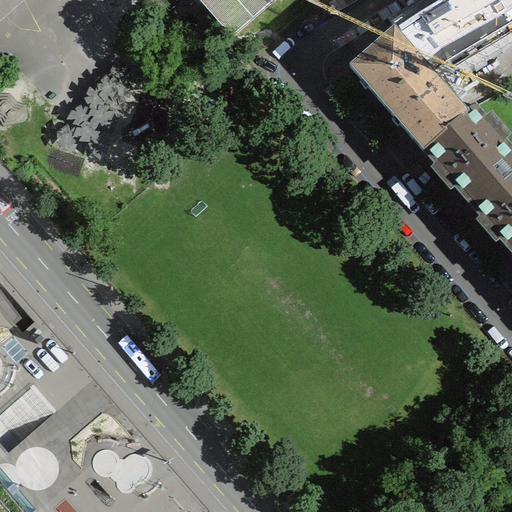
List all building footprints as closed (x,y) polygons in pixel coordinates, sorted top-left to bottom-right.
[(280,0),(203,0),(237,38),(280,0)] [(511,0),(443,0),(416,16),(450,72),(511,35),(511,0)] [(393,30),(347,70),(382,110),(421,155),(425,151),(466,115),(438,82),(450,72),(416,16),(393,31),(393,30)] [(440,169),(436,172),(443,179),(449,187),(453,184),(485,220),(482,224),(494,239),(499,236),(511,251),(511,160),(497,143),(502,139),(489,124),(484,128),(470,112),(466,115),(425,151),(440,169)] [(0,471),(0,511),(35,511),(5,477),(0,471)]
